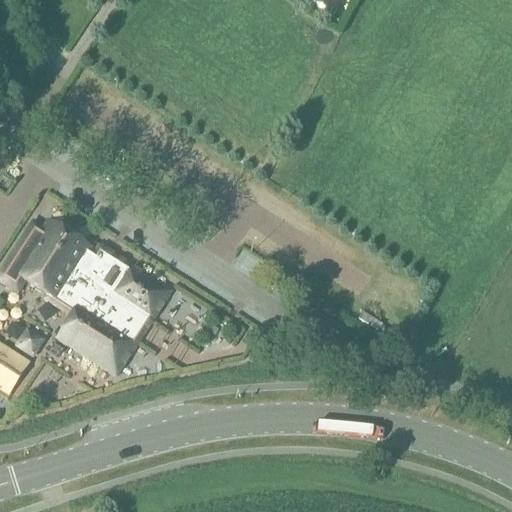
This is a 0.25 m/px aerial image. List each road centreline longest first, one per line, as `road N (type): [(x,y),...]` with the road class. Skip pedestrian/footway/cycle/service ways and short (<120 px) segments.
road 1 (secondary): [(511,470),(415,434),(292,419),(172,434),(0,486)]
road 2 (unclassified): [(0,132),(301,326)]
